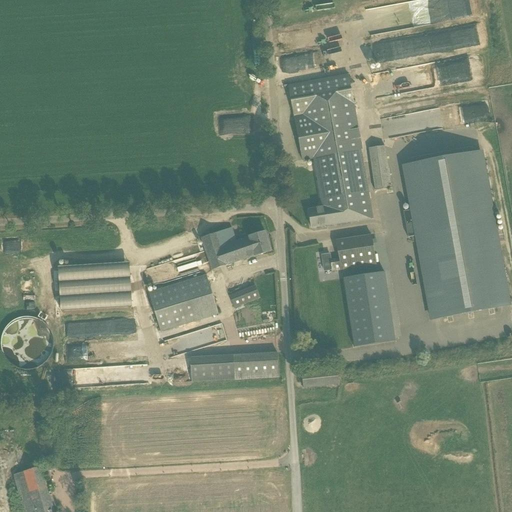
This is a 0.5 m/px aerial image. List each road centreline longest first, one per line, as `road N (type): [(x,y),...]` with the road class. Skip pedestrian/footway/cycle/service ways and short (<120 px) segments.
road 1 (unclassified): [(77,476),(295,463),(273,202)]
road 2 (tertiary): [(0,222),(273,202)]
road 3 (tertiary): [(273,202),(279,183),(267,0)]
